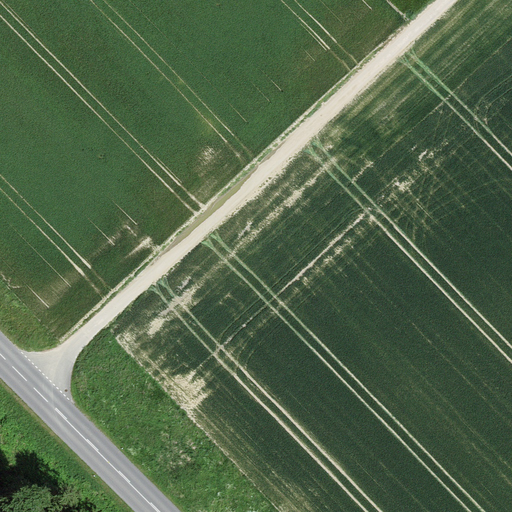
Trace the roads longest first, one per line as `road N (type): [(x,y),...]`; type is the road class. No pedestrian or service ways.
road 1 (track): [(34,385),(441,0)]
road 2 (tertiary): [(160,511),(0,350)]
